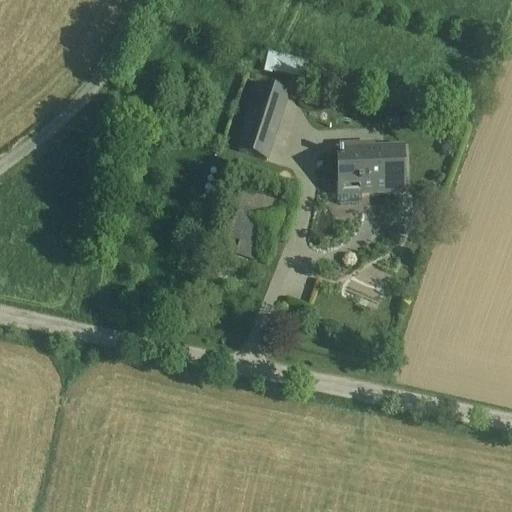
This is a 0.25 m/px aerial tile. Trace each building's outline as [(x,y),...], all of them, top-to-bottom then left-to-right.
[(324,67),(267,55),(264,73),(320,85),(324,67)] [(288,97),(257,87),(244,126),(247,127),(275,136),(288,97)] [(275,136),(247,127),(238,155),(266,164),(275,136)] [(402,153),(338,156),(339,187),(336,188),(337,206),(340,209),(358,208),(361,205),(361,197),(403,196),(402,153)] [(289,201),(243,185),(239,198),(285,214),(289,201)] [(285,214),(239,198),(225,239),(240,244),(271,255),(285,214)] [(271,255),(240,244),(236,255),(267,265),(271,255)]
